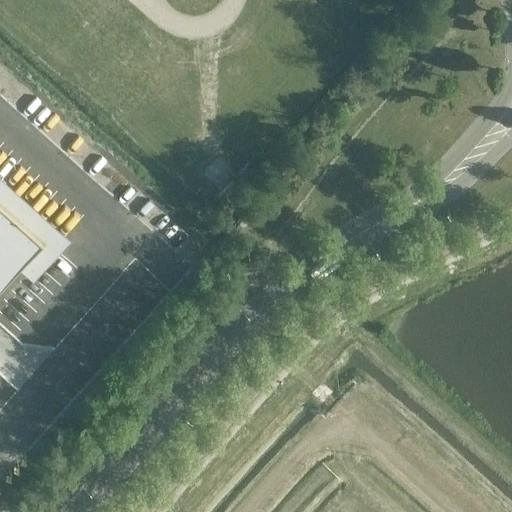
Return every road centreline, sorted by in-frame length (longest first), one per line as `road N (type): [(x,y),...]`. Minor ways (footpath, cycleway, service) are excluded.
road 1 (tertiary): [(78,511),(289,281),(438,192),(511,116)]
road 2 (unknown): [(0,407),(106,257)]
